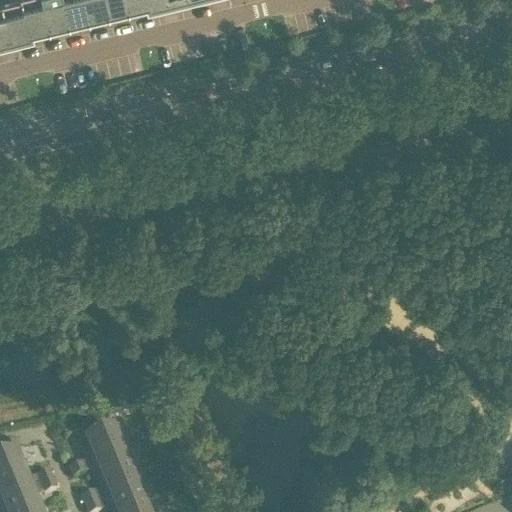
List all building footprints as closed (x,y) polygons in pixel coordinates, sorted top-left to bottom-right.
[(28,29),(21,0),(2,0),(1,0),(0,0),(9,37),(30,32),(29,29),(28,29)] [(0,0),(0,38),(9,37),(0,0),(1,0),(0,0)] [(48,25),(42,0),(21,0),(28,29),(29,29),(48,25)] [(68,20),(63,0),(42,0),(48,25),(68,20)] [(88,15),(84,0),(63,0),(68,20),(88,15)] [(108,10),(105,0),(84,0),(88,15),(108,10)] [(128,5),(126,0),(105,0),(108,10),(128,5)] [(88,428),(76,433),(88,462),(127,446),(119,426),(92,437),(88,428)] [(5,456),(0,457),(0,480),(26,470),(14,442),(2,447),(5,456)] [(88,462),(69,470),(73,479),(92,471),(96,481),(135,465),(127,446),(88,462)] [(100,491),(81,498),(85,508),(97,503),(143,484),(135,465),(96,481),(100,491)] [(26,470),(0,480),(0,503),(52,482),(48,472),(30,480),(26,470)] [(52,482),(0,503),(0,511),(30,511),(41,507),(38,499),(56,491),(52,482)] [(97,503),(85,508),(86,511),(101,511),(108,509),(108,511),(127,511),(150,503),(143,484),(97,503)] [(154,511),(150,503),(127,511),(154,511)]
